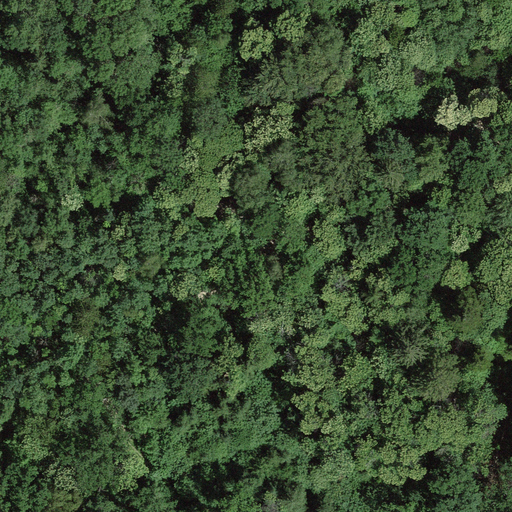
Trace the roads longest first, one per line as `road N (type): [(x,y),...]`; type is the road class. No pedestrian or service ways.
road 1 (track): [(511,168),(0,440)]
road 2 (track): [(66,0),(235,313)]
